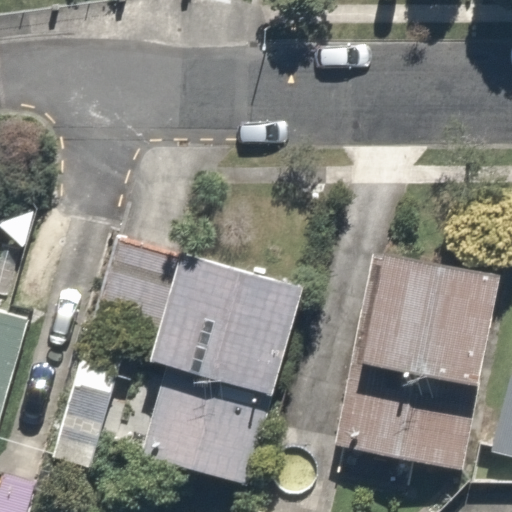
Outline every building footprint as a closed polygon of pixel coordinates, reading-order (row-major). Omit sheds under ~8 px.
[(253,411),(293,280),(180,246),(148,354),(178,363),(152,448),(254,478),(273,417),(253,411)] [(359,355),(337,433),(462,468),(489,373),(464,366),(488,278),(374,246),(344,351),(359,355)] [(27,308),(0,301),(0,387),(6,389),(27,308)] [(511,371),(497,368),(477,444),(511,452),(511,371)] [(287,511),(236,495),(230,511),(287,511)]
